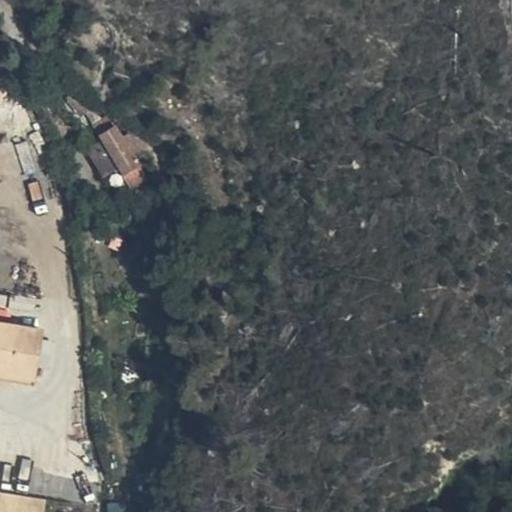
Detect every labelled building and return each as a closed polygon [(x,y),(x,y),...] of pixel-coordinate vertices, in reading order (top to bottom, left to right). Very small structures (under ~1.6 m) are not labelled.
[(93,107),(82,98),(72,107),(85,119),(95,109),(93,107)] [(103,151),(116,174),(122,184),(137,176),(108,124),(93,134),(103,151)] [(100,185),(116,174),(103,151),(86,162),(100,185)] [(0,342),(39,349),(42,337),(0,328),(0,342)] [(0,378),(33,384),(39,349),(0,342),(0,378)] [(28,488),(31,474),(10,470),(7,484),(28,488)] [(36,511),(38,503),(0,495),(0,511),(36,511)]
